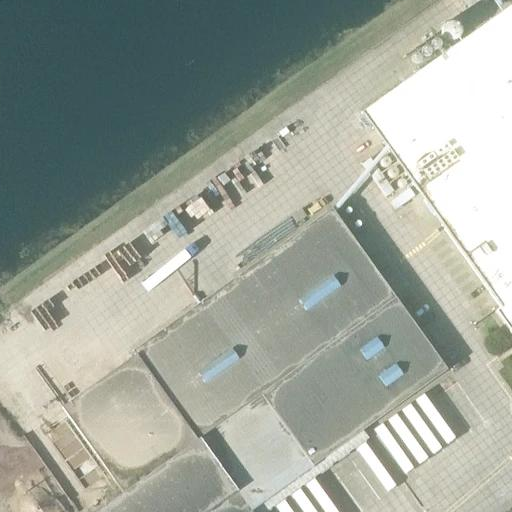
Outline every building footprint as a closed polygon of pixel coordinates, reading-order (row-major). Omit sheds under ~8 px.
[(494,312),(511,337),(511,5),(360,113),(500,309),(494,312)] [(132,352),(137,360),(63,413),(121,495),(97,511),(251,511),(313,468),(312,467),(444,373),(446,371),(425,341),(432,336),(427,329),(420,334),(331,210),(232,280),(132,352)] [(129,281),(143,272),(129,252),(116,261),(129,281)] [(105,269),(118,288),(125,283),(113,264),(105,269)] [(61,336),(73,338),(75,323),(63,321),(61,336)] [(449,389),(438,395),(464,444),(476,438),(449,389)] [(416,456),(430,446),(411,419),(397,428),(416,456)] [(395,454),(407,448),(396,428),(385,434),(395,454)]
